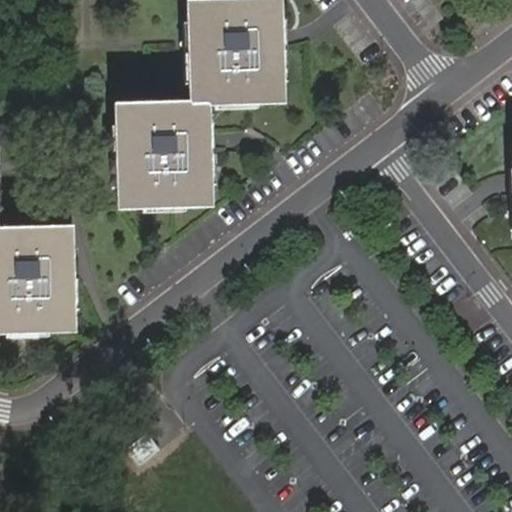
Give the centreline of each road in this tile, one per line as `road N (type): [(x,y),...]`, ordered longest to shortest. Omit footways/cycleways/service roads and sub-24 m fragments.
road 1 (residential): [(376,146),(37,408),(0,414)]
road 2 (residential): [(511,322),(376,146)]
